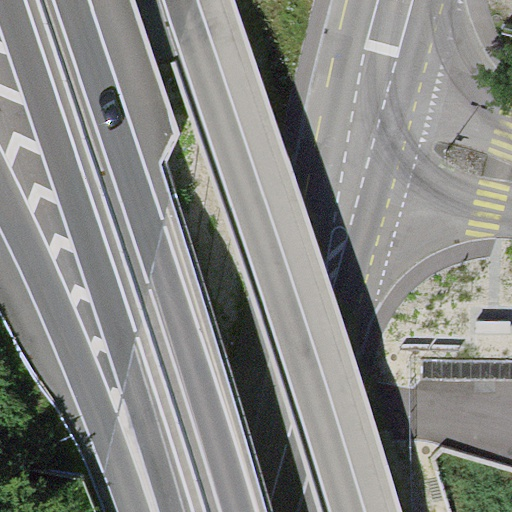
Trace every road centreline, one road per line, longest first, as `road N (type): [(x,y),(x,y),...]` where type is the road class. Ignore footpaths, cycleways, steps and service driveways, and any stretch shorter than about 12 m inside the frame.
road 1 (trunk): [(364,511),(198,0)]
road 2 (trunk): [(239,511),(79,0)]
road 3 (trunk): [(0,7),(169,497)]
road 4 (tertiary): [(360,127),(261,511)]
road 5 (trunk): [(0,186),(124,400),(169,497)]
road 6 (residential): [(511,170),(360,127)]
road 7 (tertiary): [(395,0),(360,127)]
